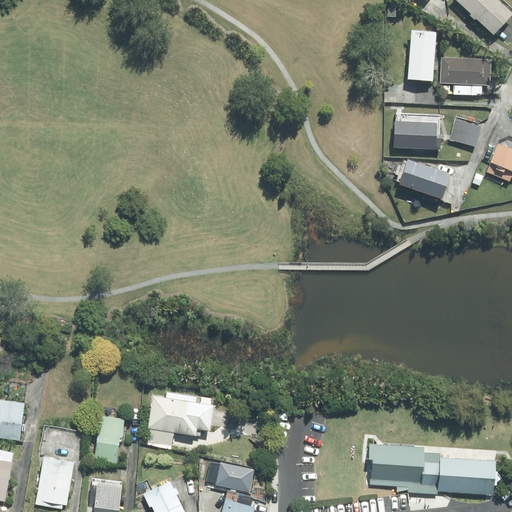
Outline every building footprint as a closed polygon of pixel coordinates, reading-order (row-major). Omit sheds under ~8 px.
[(510,13),(496,0),(451,0),(488,36),(510,13)] [(433,35),(410,32),(404,83),(428,85),(433,35)] [(491,62),(440,58),(437,84),(488,89),(491,62)] [(439,114),(393,110),(390,149),(436,152),(439,114)] [(473,150),(479,127),(453,120),(447,143),(473,150)] [(511,172),(511,154),(495,147),(483,173),(507,184),(511,172)] [(448,180),(406,159),(395,181),(437,202),(448,180)] [(211,407),(157,399),(152,433),(193,439),(194,431),(208,433),(211,407)] [(21,405),(0,401),(0,439),(17,442),(21,405)] [(122,422),(99,418),(91,463),(115,467),(122,422)] [(497,458),(419,453),(419,447),(367,443),(365,458),(371,459),(369,483),(408,486),(408,492),(494,498),(497,458)] [(71,465),(42,460),(34,506),(64,510),(71,465)] [(10,464),(0,462),(0,501),(3,502),(10,464)] [(181,511),(168,484),(141,498),(147,511),(181,511)] [(116,511),(119,487),(96,485),(92,511),(116,511)] [(250,511),(251,511),(223,502),(220,511),(250,511)]
